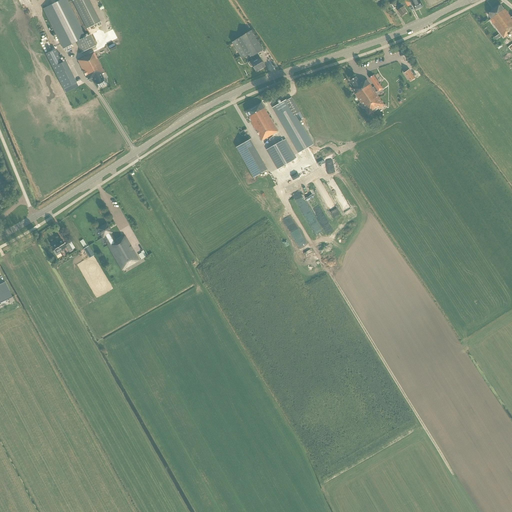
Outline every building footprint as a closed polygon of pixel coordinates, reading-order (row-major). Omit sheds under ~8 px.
[(76,42),(85,37),(66,0),(60,0),(43,9),(63,48),(76,42)] [(87,29),(100,22),(89,0),(74,0),(73,1),(87,29)] [(407,4),(404,0),(400,2),(401,4),(397,6),(399,9),(397,10),(401,17),(408,12),(404,6),(407,4)] [(412,0),(414,4),(413,4),(415,10),(423,6),(420,0),(419,1),(419,0),(412,0)] [(504,10),(501,5),(488,14),(491,19),(490,20),(504,38),(511,31),(511,16),(511,17),(505,9),(504,10)] [(240,37),(251,54),(253,57),(263,50),(251,30),(240,37)] [(85,37),(76,42),(82,53),(95,46),(90,35),(85,37)] [(251,54),(240,37),(232,42),(242,59),(251,54)] [(63,62),(56,48),(46,53),(64,89),(77,82),(66,61),(63,62)] [(107,84),(102,74),(104,73),(94,52),(78,60),(88,80),(89,80),(89,81),(90,82),(91,82),(92,82),(94,82),(97,89),(107,84)] [(266,66),(260,57),(253,61),(253,60),(249,62),(249,63),(250,66),(252,66),(253,66),(256,72),(266,66)] [(416,78),(409,69),(404,73),(410,82),(416,78)] [(378,92),(382,89),(373,76),(369,78),(378,92)] [(352,88),(354,92),(369,115),(384,105),(367,80),(363,82),(363,81),(360,83),(356,77),(351,81),(355,86),(352,88)] [(300,112),(292,97),(287,100),(287,99),(272,107),(299,153),(313,145),(296,114),(300,112)] [(278,132),(267,113),(262,103),(246,112),(247,113),(247,114),(248,116),(249,116),(250,119),(250,120),(251,122),(262,141),(278,132)] [(283,140),(282,138),(277,141),(278,143),(266,150),(278,169),(295,160),(283,140)] [(268,169),(250,139),(236,147),(253,177),(268,169)] [(333,168),(336,174),(341,171),(338,166),(333,168)] [(270,181),(277,178),(273,171),(266,175),(270,181)] [(308,185),(299,188),(306,204),(314,200),(308,185)] [(107,245),(122,270),(139,260),(125,235),(115,241),(111,233),(112,232),(107,224),(98,229),(103,237),(104,237),(108,245),(107,245)] [(65,245),(62,239),(52,245),(55,250),(53,251),(56,256),(61,253),(60,252),(66,248),(69,252),(72,250),(69,243),(65,245)] [(93,254),(88,246),(84,249),(89,257),(93,254)] [(81,260),(85,257),(81,250),(76,253),(81,260)] [(0,302),(12,297),(5,282),(0,284),(0,302)]
